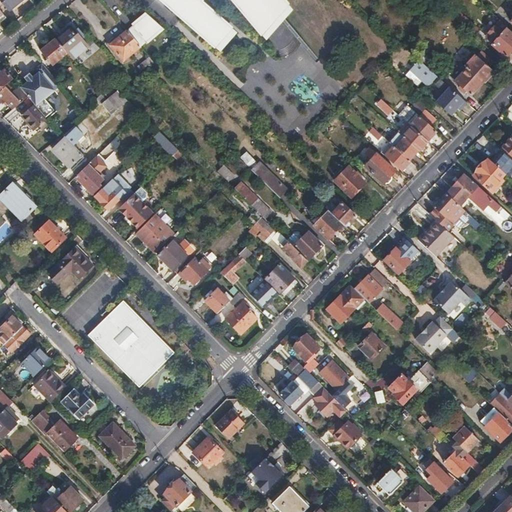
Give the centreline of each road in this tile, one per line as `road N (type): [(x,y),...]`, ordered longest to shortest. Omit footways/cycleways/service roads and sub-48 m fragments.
road 1 (residential): [(511,90),(238,373)]
road 2 (residential): [(0,128),(238,373)]
road 3 (unclassified): [(16,295),(166,448)]
road 4 (residential): [(238,373),(376,511)]
